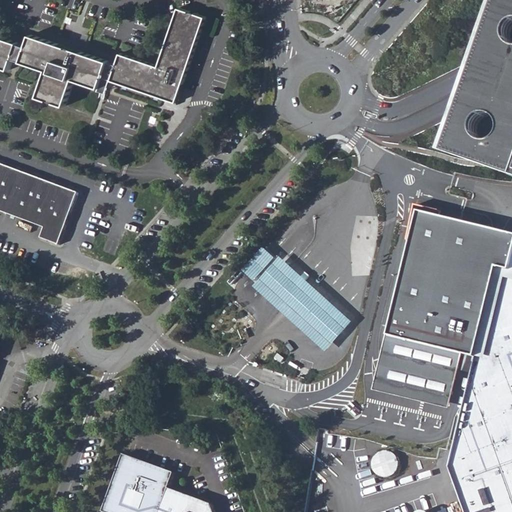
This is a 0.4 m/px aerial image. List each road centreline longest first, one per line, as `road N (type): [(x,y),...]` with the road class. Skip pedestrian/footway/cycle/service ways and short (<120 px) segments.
road 1 (residential): [(136,336),(339,117)]
road 2 (residential): [(288,99),(103,305)]
road 3 (residential): [(81,330),(59,352),(3,511)]
road 4 (residential): [(54,511),(119,358)]
